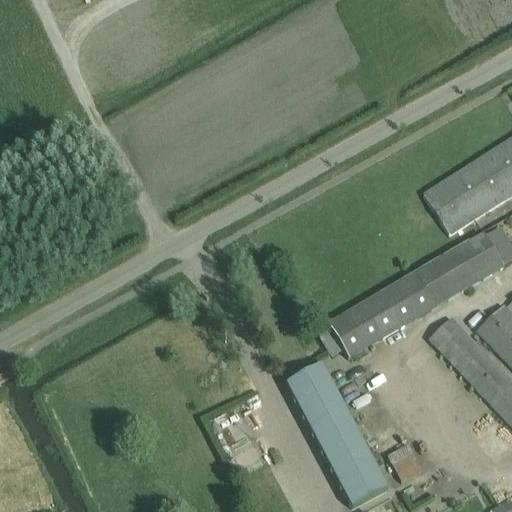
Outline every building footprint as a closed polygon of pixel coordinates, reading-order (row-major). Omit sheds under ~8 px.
[(511,140),(423,198),(448,238),(511,197),(511,140)] [(328,330),(348,362),(433,311),(502,270),(483,238),(328,330)] [(511,303),(505,312),(502,309),(476,334),(511,371),(511,303)] [(511,386),(450,322),(428,343),(511,431),(511,386)] [(387,491),(323,367),(287,385),(350,509),(387,491)]
